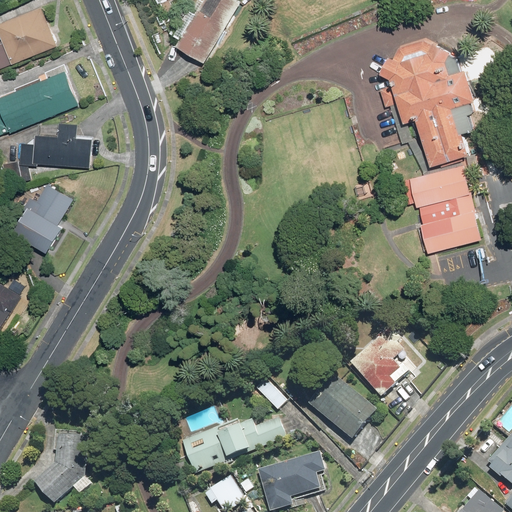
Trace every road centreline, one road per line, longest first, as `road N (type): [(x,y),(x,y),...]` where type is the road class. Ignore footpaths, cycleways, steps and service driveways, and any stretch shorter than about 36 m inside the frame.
road 1 (residential): [(20,405),(139,206),(146,179),(141,105),(100,0)]
road 2 (secondary): [(366,511),(511,355)]
